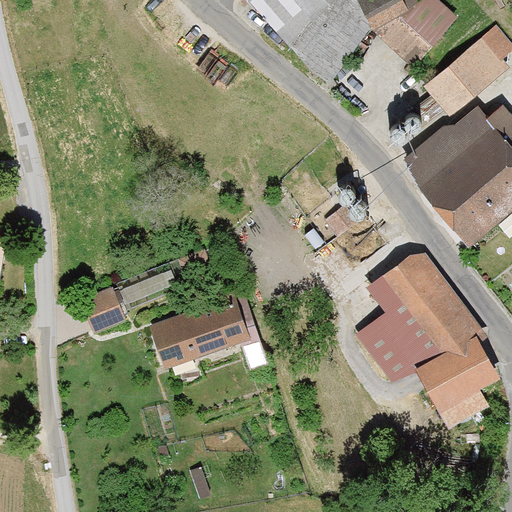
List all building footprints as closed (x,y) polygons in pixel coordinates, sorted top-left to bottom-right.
[(372,25),(416,60),(458,19),(441,0),(415,0),(408,6),(404,0),(385,0),(362,12),(349,0),(255,0),(335,85),(372,25)] [(511,45),(494,24),(424,83),(451,115),(509,66),(501,57),(511,47),(511,45)] [(404,162),(468,240),(511,204),(511,111),(505,102),(487,116),(477,103),(404,162)] [(326,216),(338,233),(354,221),(342,205),(326,216)] [(416,249),(366,281),(385,313),(356,333),(392,383),(414,366),(440,411),(501,377),(481,328),(416,249)] [(119,283),(124,299),(176,283),(172,267),(119,283)] [(78,297),(91,330),(122,317),(109,285),(78,297)] [(148,325),(162,367),(249,337),(235,295),(148,325)]
